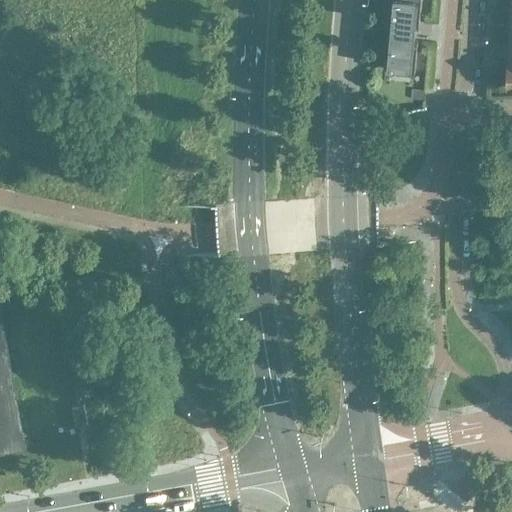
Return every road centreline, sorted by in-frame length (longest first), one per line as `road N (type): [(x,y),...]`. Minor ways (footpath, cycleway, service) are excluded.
road 1 (secondary): [(255,0),(254,254),(290,470)]
road 2 (residential): [(472,0),(456,282),(461,309),(500,358),(505,432)]
road 3 (secondary): [(354,385),(343,192),(351,0)]
road 4 (secondary): [(66,511),(205,485)]
